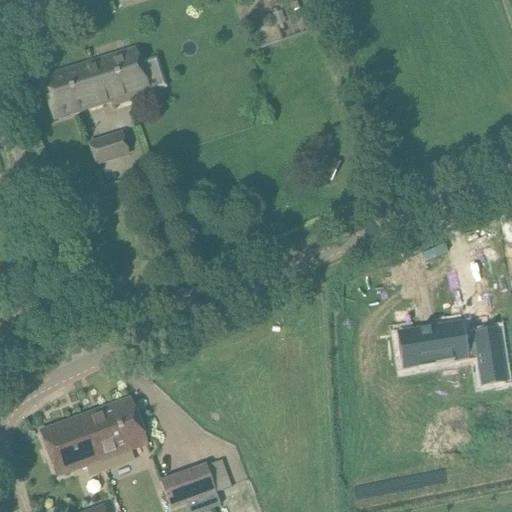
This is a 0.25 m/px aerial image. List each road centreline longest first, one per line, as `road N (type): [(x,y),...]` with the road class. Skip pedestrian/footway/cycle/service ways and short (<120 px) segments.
road 1 (unclassified): [(115,357),(511,178)]
road 2 (unclassified): [(115,357),(0,84)]
road 3 (unclassified): [(14,511),(9,441),(17,410),(115,357)]
